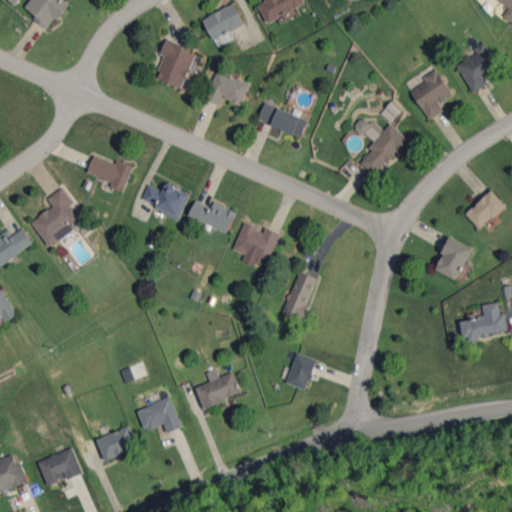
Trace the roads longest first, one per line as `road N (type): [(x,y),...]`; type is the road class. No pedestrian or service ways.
road 1 (residential): [(398,236),(0,55)]
road 2 (tertiary): [(157,511),(291,454),(511,410)]
road 3 (residential): [(511,123),(448,169),(398,236),(359,405),(364,435)]
road 4 (residential): [(0,180),(47,144),(108,36),(148,0)]
